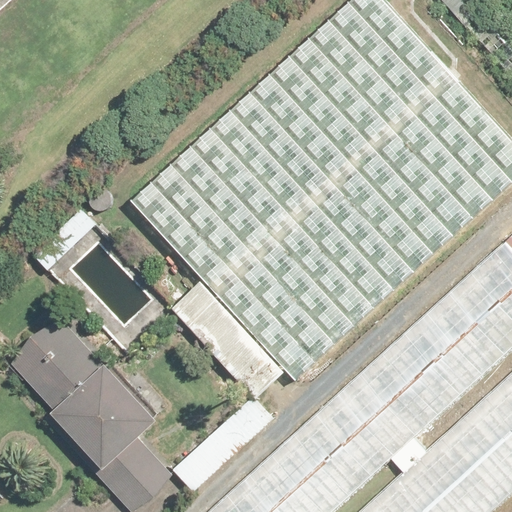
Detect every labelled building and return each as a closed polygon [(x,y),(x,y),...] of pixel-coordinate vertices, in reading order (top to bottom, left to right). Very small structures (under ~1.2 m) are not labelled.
[(0,0),(0,148),(168,0),(0,0)] [(511,129),(388,0),(347,0),(133,203),(298,375),(511,172),(511,129)] [(511,18),(495,0),(444,0),(511,75),(511,18)] [(511,242),(505,234),(201,511),(324,511),(511,341),(511,242)] [(52,413),(101,466),(95,472),(132,511),(137,511),(176,476),(141,439),(160,421),(109,367),(63,317),(12,365),(54,411),(52,413)] [(511,377),(362,511),(483,511),(511,486),(511,377)] [(274,420),(252,397),(174,469),(196,493),(274,420)]
